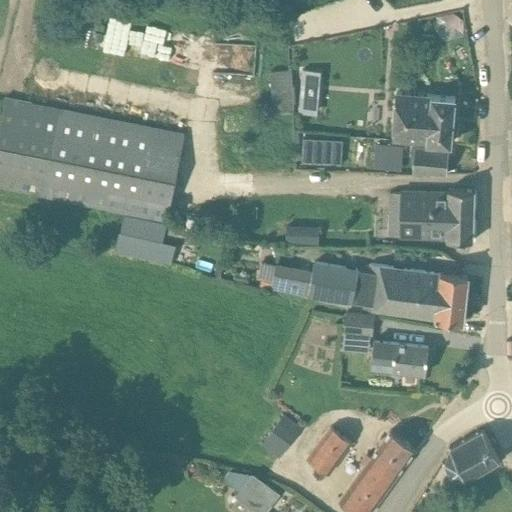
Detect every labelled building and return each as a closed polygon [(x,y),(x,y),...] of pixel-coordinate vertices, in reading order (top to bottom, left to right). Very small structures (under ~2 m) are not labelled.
[(252,66),(253,45),(219,43),(218,64),(252,66)] [(271,70),(274,113),(292,112),(289,69),(271,70)] [(455,97),(431,95),(395,91),(391,138),(451,144),(455,97)] [(0,123),(0,189),(125,214),(167,223),(185,134),(5,98),(0,123)] [(414,146),(412,173),(445,176),(448,150),(414,146)] [(473,241),(474,190),(449,190),(449,191),(401,190),(399,237),(447,239),(447,240),(473,241)] [(162,241),(167,223),(125,214),(116,249),(171,264),(175,244),(162,241)] [(302,224),(286,223),(286,242),(301,243),(302,224)] [(363,307),(435,319),(463,321),(468,276),(440,273),(370,263),(369,271),(358,270),(359,268),(314,260),(313,271),(276,263),(271,288),(308,296),(309,295),(353,302),(353,301),(364,302),(363,307)] [(346,311),(343,332),(373,336),(375,314),(346,311)] [(374,340),(371,371),(391,373),(392,370),(393,370),(426,374),(429,346),(396,343),(376,341),(374,340)] [(283,414),(260,445),(279,459),(302,428),(283,414)] [(332,424),(307,458),(329,474),(354,440),(332,424)] [(450,448),(445,462),(451,475),(465,479),(500,460),(483,430),(450,448)] [(390,431),(339,501),(353,511),(370,511),(416,450),(390,431)] [(251,474),(230,470),(224,479),(240,490),(251,474)] [(253,476),(237,497),(257,511),(266,511),(279,495),(253,476)]
